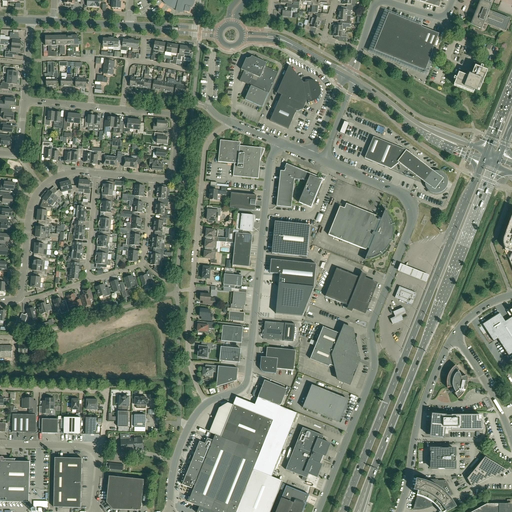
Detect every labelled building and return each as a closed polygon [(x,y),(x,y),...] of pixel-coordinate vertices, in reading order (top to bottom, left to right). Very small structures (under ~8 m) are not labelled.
[(112,8),(115,8),(115,9),(118,9),(120,9),(121,9),(121,2),(116,2),(115,0),(108,0),(108,4),(112,4),(112,8)] [(163,0),(164,1),(165,3),(167,4),(166,5),(167,4),(169,6),(168,6),(169,6),(171,7),(173,8),(175,9),(177,9),(177,11),(179,12),(182,12),(184,12),(188,13),(190,13),(190,11),(191,8),(192,5),(193,3),(194,1),(192,0),(191,0),(163,0)] [(307,0),(308,3),(310,3),(310,5),(312,5),(312,10),(315,10),(316,1),(313,0),(307,0)] [(318,0),(318,1),(316,1),(315,10),(315,13),(318,13),(318,6),(320,6),(320,4),(323,4),(323,0),(318,0)] [(353,8),(356,8),(356,5),(355,5),(355,0),(343,0),(343,4),(347,5),(347,7),(353,8)] [(483,23),(505,31),(510,19),(488,10),(490,5),(481,2),(477,12),(476,12),(475,13),(476,14),(472,24),(473,25),(474,26),(476,27),(477,28),(479,28),(479,27),(481,28),(483,23)] [(279,6),(279,12),(283,13),(282,16),(290,17),(291,8),(284,7),(279,6)] [(339,9),(338,15),(351,16),(351,11),(353,11),(353,8),(347,7),(346,10),(339,9)] [(314,17),(315,13),(309,12),(308,15),(310,16),(308,21),(320,24),(321,19),(314,17)] [(433,52),(432,52),(439,34),(421,27),(422,26),(421,26),(422,23),(418,22),(417,24),(389,13),(374,50),(425,71),(433,52)] [(345,21),(345,24),(351,24),(352,22),(350,21),(351,16),(338,15),(338,20),(345,21)] [(308,21),(308,24),(307,26),(305,25),(304,29),(310,31),(311,27),(319,29),(320,24),(308,21)] [(334,25),(334,31),(342,32),(342,31),(346,32),(347,28),(351,28),(351,24),(345,24),(342,24),(342,26),(334,25)] [(342,35),(342,32),(334,31),(333,36),(339,37),(338,40),(346,42),(347,35),(342,35)] [(21,41),(20,41),(15,40),(16,38),(17,36),(18,37),(19,33),(10,33),(10,40),(5,40),(5,39),(2,39),(0,39),(0,42),(0,44),(9,46),(20,47),(21,41)] [(127,51),(129,39),(126,38),(126,40),(123,40),(123,41),(121,41),(120,47),(120,50),(127,51)] [(172,53),(173,45),(168,44),(166,52),(165,52),(165,55),(171,56),(171,53),(172,53)] [(20,47),(9,46),(9,52),(5,51),(5,58),(14,58),(14,52),(20,53),(20,47)] [(180,46),(179,54),(178,54),(177,60),(181,61),(181,57),(184,58),(186,47),(180,46)] [(191,47),(186,47),(184,58),(191,59),(192,54),(190,54),(191,47)] [(262,107),(278,72),(265,66),(267,63),(252,56),(251,57),(248,55),(247,58),(246,58),(241,70),(244,71),(240,81),(251,86),(245,100),(262,107)] [(113,66),(114,66),(115,62),(105,60),(103,73),(113,75),(114,70),(112,70),(113,66)] [(270,121),(284,127),(288,129),(297,111),(303,109),(307,101),(311,100),(313,100),(314,99),(316,98),(317,97),(318,96),(319,94),(319,93),(319,91),(319,89),(319,88),(318,86),(317,85),(316,84),(315,83),(313,82),(312,82),(310,82),(308,82),(304,83),(289,65),(277,93),(281,95),(270,121)] [(479,90),(487,71),(475,66),(472,74),(468,73),(467,76),(459,73),(454,85),(473,93),(474,91),(477,92),(478,90),(479,90)] [(8,77),(17,78),(18,72),(10,71),(10,68),(4,67),(3,73),(6,73),(6,74),(8,74),(8,77)] [(0,89),(8,90),(8,88),(9,84),(17,85),(17,78),(8,77),(8,81),(6,80),(6,81),(2,81),(2,86),(0,85),(0,89)] [(175,94),(180,95),(183,78),(180,77),(179,83),(180,83),(179,85),(176,85),(175,94)] [(175,80),(170,79),(168,92),(173,93),(174,88),(175,88),(176,81),(175,81),(175,80)] [(15,99),(6,99),(5,102),(0,101),(0,107),(10,108),(11,105),(15,106),(15,99)] [(12,109),(10,109),(2,108),(1,114),(4,115),(4,119),(13,120),(14,113),(12,113),(12,109)] [(54,122),(55,112),(49,112),(48,118),(45,118),(45,125),(50,126),(51,121),(54,122)] [(61,113),(55,112),(54,122),(57,122),(57,127),(63,127),(63,120),(60,120),(61,113)] [(67,124),(64,124),(63,130),(67,131),(67,127),(70,127),(70,125),(70,124),(70,123),(74,123),(75,114),(68,114),(67,124)] [(85,127),(88,128),(94,128),(95,116),(89,115),(88,122),(85,122),(85,127)] [(100,123),(100,119),(101,117),(95,116),(94,128),(103,129),(103,123),(100,123)] [(111,128),(114,128),(115,118),(108,117),(108,121),(105,121),(104,134),(107,135),(107,132),(110,132),(111,128)] [(115,118),(114,128),(117,128),(117,133),(122,134),(123,122),(121,122),(121,119),(115,118)] [(129,129),(134,130),(135,120),(128,119),(127,126),(124,125),(123,132),(129,132),(129,129)] [(143,134),(144,127),(140,127),(141,120),(135,120),(134,130),(138,130),(137,133),(143,134)] [(157,123),(156,124),(154,124),(153,130),(165,131),(165,127),(167,128),(167,122),(157,121),(157,123)] [(344,121),(340,133),(344,135),(349,123),(344,121)] [(3,132),(12,133),(13,127),(7,126),(7,123),(1,123),(0,128),(3,128),(3,132)] [(159,133),(155,133),(154,139),(155,139),(157,141),(157,143),(167,144),(167,137),(159,136),(159,133)] [(10,135),(4,135),(0,134),(0,141),(1,141),(1,145),(10,145),(10,143),(11,143),(12,140),(10,140),(10,139),(9,139),(10,135)] [(385,167),(389,168),(391,169),(400,162),(425,181),(425,182),(425,183),(425,184),(425,185),(425,186),(426,187),(426,188),(427,188),(427,189),(428,190),(429,191),(430,192),(431,193),(432,193),(433,193),(435,194),(436,194),(438,194),(439,194),(441,193),(442,192),(444,191),(444,190),(446,188),(447,186),(448,184),(448,182),(447,180),(447,178),(446,176),(445,175),(443,174),(441,172),(440,172),(439,171),(438,171),(437,171),(436,171),(435,171),(434,171),(433,172),(432,172),(411,156),(412,153),(380,140),(373,137),(365,158),(385,167)] [(220,140),(219,153),(218,162),(236,164),(236,169),(234,169),(233,176),(258,179),(259,166),(257,166),(258,160),(260,161),(265,149),(260,147),(259,149),(256,148),(240,146),(240,142),(220,140)] [(53,146),(43,145),(42,152),(45,152),(45,159),(51,159),(51,160),(53,146)] [(58,154),(62,154),(62,148),(59,148),(59,149),(56,148),(56,151),(52,151),(53,146),(51,160),(58,161),(58,154)] [(151,149),(157,152),(156,156),(166,157),(166,151),(160,150),(161,147),(151,147),(151,149)] [(66,148),(62,148),(62,154),(65,155),(64,161),(65,161),(66,163),(69,163),(70,162),(71,162),(72,152),(72,149),(66,148)] [(78,155),(81,155),(82,149),(78,149),(78,152),(72,152),(71,162),(71,161),(72,162),(76,163),(76,162),(77,162),(78,155)] [(90,164),(91,151),(88,151),(88,150),(82,149),(81,155),(85,156),(84,162),(90,163),(90,164)] [(101,158),(101,153),(101,152),(95,151),(94,155),(91,154),(92,151),(91,151),(90,164),(97,164),(97,158),(101,158)] [(104,165),(110,166),(111,157),(105,156),(105,153),(101,153),(101,158),(101,160),(104,160),(104,165)] [(117,161),(121,162),(121,155),(118,155),(117,157),(111,157),(110,166),(117,166),(117,161)] [(124,167),(130,168),(131,159),(124,158),(125,155),(121,155),(121,162),(124,162),(124,167)] [(131,159),(130,168),(136,168),(137,163),(140,164),(141,157),(137,157),(138,156),(131,155),(131,159)] [(150,160),(150,166),(153,166),(152,170),(162,171),(163,165),(159,165),(159,161),(150,160)] [(294,179),(308,181),(299,203),(311,208),(312,204),(314,205),(317,197),(322,185),(321,184),(322,181),(317,179),(317,178),(287,165),(284,171),(280,171),(280,176),(282,177),(281,181),(279,181),(279,186),(281,187),(280,191),(278,191),(278,196),(280,196),(279,201),(277,201),(277,206),(291,208),(294,179)] [(84,190),(85,180),(84,180),(84,179),(81,179),(81,180),(79,180),(79,186),(76,186),(75,192),(78,193),(79,189),(84,190)] [(74,192),(75,192),(76,186),(73,186),(73,187),(72,187),(70,181),(69,181),(69,180),(66,181),(66,182),(65,182),(67,191),(68,194),(74,192)] [(15,184),(14,184),(14,183),(5,182),(4,186),(1,186),(1,191),(7,192),(7,189),(14,190),(14,189),(15,189),(15,184)] [(67,191),(65,182),(60,183),(61,190),(60,190),(60,189),(57,191),(61,196),(63,195),(68,194),(67,191)] [(102,190),(114,191),(115,186),(120,186),(120,183),(109,182),(109,185),(103,184),(103,186),(102,187),(102,188),(102,189),(102,190)] [(169,188),(169,185),(163,185),(164,186),(164,188),(158,187),(157,193),(166,193),(169,194),(169,188)] [(215,190),(215,186),(211,186),(209,200),(217,200),(217,195),(226,195),(227,191),(215,190)] [(107,199),(113,199),(114,196),(112,196),(113,191),(114,191),(102,190),(102,191),(102,192),(102,193),(102,195),(108,196),(107,199)] [(59,198),(61,196),(57,191),(55,193),(55,194),(54,195),(49,191),(46,195),(53,201),(55,202),(59,198)] [(10,197),(10,194),(0,193),(0,197),(0,198),(3,199),(3,203),(12,204),(13,197),(10,197)] [(166,193),(157,193),(157,198),(163,199),(163,201),(168,202),(169,194),(166,193)] [(255,211),(256,202),(256,195),(231,193),(230,208),(255,211)] [(45,204),(45,207),(51,208),(55,202),(53,201),(46,195),(46,196),(45,195),(43,198),(44,198),(43,200),(47,202),(45,204)] [(113,199),(107,199),(107,202),(102,201),(101,203),(101,204),(100,205),(100,206),(100,207),(113,208),(113,199)] [(156,209),(164,210),(165,207),(168,207),(168,202),(163,201),(163,204),(156,204),(156,209)] [(391,241),(390,241),(391,239),(391,238),(392,236),(392,235),(392,234),(392,232),(392,231),(392,229),(392,228),(392,227),(392,225),(393,225),(392,225),(392,223),(391,222),(391,221),(390,219),(390,218),(389,217),(388,216),(388,214),(387,213),(386,212),(385,211),(386,210),(385,210),(381,219),(379,218),(379,217),(346,204),(344,209),(340,207),(328,235),(366,250),(367,249),(369,250),(365,259),(366,260),(366,258),(367,258),(369,258),(370,258),(372,257),(373,257),(374,257),(376,256),(377,255),(378,255),(379,254),(380,253),(381,254),(381,253),(382,252),(383,251),(384,250),(385,249),(386,248),(387,247),(388,246),(388,245),(389,243),(390,242),(390,241),(391,241)] [(73,215),(77,215),(86,216),(86,210),(85,210),(85,207),(74,206),(74,209),(73,215)] [(38,215),(47,216),(47,211),(51,211),(51,208),(45,207),(45,210),(38,210),(38,211),(37,211),(37,214),(38,215)] [(106,216),(112,216),(112,213),(111,213),(111,208),(113,208),(100,207),(100,208),(100,209),(101,210),(100,212),(106,213),(106,216)] [(220,216),(221,208),(212,208),(212,211),(208,211),(207,220),(209,220),(208,222),(209,223),(212,223),(213,223),(213,221),(217,221),(217,216),(220,216)] [(0,218),(5,219),(5,216),(11,217),(12,210),(7,210),(7,209),(4,209),(4,210),(3,210),(3,213),(0,212),(0,218)] [(164,210),(156,209),(155,215),(162,215),(161,218),(167,219),(167,210),(164,210)] [(236,229),(253,231),(254,215),(237,214),(236,229)] [(511,266),(511,214),(504,238),(503,239),(503,240),(503,241),(503,242),(503,243),(503,244),(503,245),(504,246),(505,250),(506,250),(511,251),(511,252),(509,258),(508,258),(511,266)] [(47,219),(47,216),(38,215),(38,216),(37,216),(36,220),(43,221),(43,224),(49,225),(50,219),(47,219)] [(73,221),(72,224),(79,224),(84,225),(84,222),(85,222),(86,216),(77,215),(76,218),(73,218),(73,221)] [(112,216),(106,216),(105,219),(100,218),(100,220),(99,221),(99,222),(99,223),(99,224),(111,225),(112,216)] [(154,226),(163,227),(163,224),(164,223),(166,224),(167,219),(161,218),(161,221),(155,220),(154,226)] [(1,229),(10,230),(11,224),(8,223),(9,220),(0,219),(0,225),(1,225),(1,229)] [(275,222),(273,241),(272,253),(307,257),(310,225),(275,222)] [(37,227),(36,232),(45,233),(49,233),(50,230),(52,228),(52,225),(49,225),(43,224),(43,227),(37,227)] [(72,224),(71,224),(70,233),(84,234),(85,228),(83,228),(84,225),(79,224),(72,224)] [(110,233),(111,225),(99,224),(99,225),(99,226),(99,227),(99,229),(100,229),(99,232),(110,233)] [(163,227),(154,226),(154,231),(159,232),(159,233),(159,235),(160,235),(165,235),(166,227),(163,227)] [(212,241),(217,242),(219,242),(226,242),(226,238),(217,237),(218,231),(207,230),(206,236),(213,237),(212,241)] [(123,234),(127,234),(128,239),(127,239),(139,240),(140,235),(131,234),(130,234),(130,231),(123,231),(123,234)] [(45,238),(45,233),(36,232),(36,233),(35,232),(35,236),(36,236),(36,237),(42,238),(42,241),(50,242),(50,239),(45,238)] [(228,238),(226,238),(226,242),(235,243),(251,245),(252,235),(229,232),(228,238)] [(0,243),(6,244),(6,241),(9,242),(10,235),(0,233),(0,243)] [(83,240),(84,234),(70,233),(74,233),(74,237),(70,236),(69,242),(76,242),(77,239),(83,240)] [(97,241),(109,242),(110,234),(104,233),(104,236),(98,236),(98,238),(97,239),(97,240),(97,241)] [(153,243),(161,243),(162,241),(162,240),(165,240),(165,235),(160,235),(159,238),(153,237),(153,243)] [(123,244),(123,247),(129,248),(129,245),(139,246),(139,240),(127,239),(126,239),(126,244),(123,244)] [(211,252),(216,252),(216,253),(218,253),(218,250),(216,249),(217,242),(212,241),(206,240),(205,247),(212,248),(211,252)] [(50,242),(42,241),(41,244),(35,243),(35,245),(34,245),(34,248),(35,248),(34,249),(44,249),(47,250),(48,244),(50,244),(50,242)] [(109,242),(97,241),(97,243),(97,244),(97,245),(97,247),(103,247),(102,250),(108,251),(109,242)] [(73,246),(72,252),(82,253),(83,247),(81,247),(82,244),(70,243),(70,246),(73,246)] [(153,243),(152,248),(158,249),(158,251),(163,252),(164,244),(161,243),(153,243)] [(235,243),(233,254),(250,256),(251,245),(235,243)] [(5,248),(5,245),(0,244),(0,254),(8,256),(8,249),(5,248)] [(44,249),(34,249),(34,254),(40,255),(40,258),(46,258),(49,258),(49,255),(47,255),(47,250),(44,249)] [(95,258),(108,259),(108,251),(102,250),(102,253),(97,253),(96,255),(96,256),(96,257),(95,258)] [(157,254),(156,254),(151,254),(151,259),(160,260),(163,260),(163,252),(158,251),(157,251),(157,254)] [(215,260),(216,253),(216,252),(211,252),(205,251),(204,258),(211,259),(210,263),(217,264),(217,261),(215,260)] [(82,259),(82,253),(72,252),(71,258),(68,258),(68,262),(74,262),(75,259),(82,259)] [(249,267),(250,256),(233,254),(232,265),(249,267)] [(32,265),(33,265),(45,266),(45,261),(48,261),(49,258),(46,258),(40,258),(40,261),(32,260),(32,265)] [(108,259),(95,258),(95,259),(95,261),(96,262),(95,264),(101,264),(101,267),(107,268),(108,259)] [(156,266),(153,270),(162,278),(164,275),(158,270),(160,267),(162,265),(162,261),(160,261),(160,260),(151,259),(150,265),(155,265),(156,266)] [(270,272),(270,273),(280,274),(278,286),(276,313),(302,316),(313,290),(314,287),(316,264),(271,260),(270,272)] [(71,268),(70,272),(80,273),(81,267),(80,267),(80,264),(67,263),(67,268),(71,268)] [(430,275),(401,264),(398,271),(427,283),(430,275)] [(39,271),(38,274),(46,275),(47,270),(44,269),(45,266),(33,265),(33,266),(32,266),(32,269),(33,269),(32,271),(39,271)] [(210,279),(211,267),(203,267),(202,278),(210,279)] [(365,280),(365,278),(366,277),(361,275),(360,278),(354,276),(355,275),(352,274),(351,274),(336,268),(325,297),(348,306),(347,308),(352,310),(353,308),(363,311),(368,299),(369,299),(370,296),(369,296),(374,283),(365,280)] [(233,272),(225,271),(225,274),(223,285),(224,285),(223,288),(231,288),(235,289),(235,286),(239,286),(240,282),(241,282),(241,281),(240,280),(240,276),(233,275),(233,272)] [(80,273),(70,272),(69,281),(73,281),(73,279),(80,280),(80,273)] [(31,281),(31,282),(40,283),(41,278),(45,278),(46,275),(38,274),(38,277),(32,277),(32,278),(31,278),(30,281),(31,281)] [(146,275),(140,277),(143,286),(148,284),(150,289),(155,287),(152,276),(147,277),(146,275)] [(132,276),(125,278),(128,288),(131,287),(131,288),(132,288),(139,286),(137,280),(134,280),(133,280),(132,276)] [(118,293),(125,290),(123,282),(119,283),(118,280),(111,282),(114,292),(117,291),(117,292),(118,293)] [(40,283),(31,282),(31,287),(37,288),(37,290),(36,290),(37,293),(43,291),(43,288),(40,288),(40,283)] [(104,297),(111,295),(109,288),(106,289),(105,289),(104,285),(96,287),(99,297),(102,296),(103,297),(104,297)] [(395,298),(412,304),(416,293),(399,287),(395,298)] [(238,289),(235,289),(231,288),(231,292),(234,292),(232,304),(231,304),(231,308),(244,310),(244,306),(245,306),(247,293),(238,292),(238,289)] [(90,300),(93,299),(90,289),(87,290),(85,290),(84,291),(83,291),(85,295),(81,296),(85,307),(91,305),(90,300)] [(74,294),(67,296),(70,306),(75,304),(76,307),(82,306),(80,300),(76,301),(74,294)] [(203,301),(203,304),(215,305),(215,299),(210,298),(211,295),(201,294),(200,301),(203,301)] [(61,314),(69,312),(67,305),(63,306),(62,306),(60,298),(54,301),(56,310),(60,309),(61,314)] [(45,303),(38,305),(41,314),(48,312),(48,311),(52,310),(50,304),(46,305),(45,303)] [(22,314),(19,322),(25,324),(26,320),(29,319),(30,320),(32,319),(33,320),(34,320),(37,319),(34,308),(30,309),(30,308),(26,309),(28,314),(25,315),(22,314)] [(202,320),(212,321),(212,314),(209,314),(210,310),(207,310),(206,309),(200,308),(199,314),(200,314),(200,316),(202,317),(202,320)] [(405,313),(405,312),(403,308),(393,312),(395,317),(390,319),(392,324),(403,320),(401,315),(405,313)] [(500,313),(482,324),(487,331),(494,342),(498,339),(509,356),(511,353),(511,311),(511,312),(510,310),(509,311),(511,314),(511,317),(505,322),(500,313)] [(244,313),(230,311),(229,320),(244,322),(244,313)] [(266,321),(265,321),(264,330),(263,330),(262,336),(263,336),(263,339),(265,339),(272,340),(283,341),(293,342),(295,324),(285,323),(266,321)] [(204,325),(198,324),(197,331),(198,331),(198,333),(203,333),(203,332),(208,332),(208,328),(214,329),(215,323),(204,322),(204,325)] [(223,326),(223,327),(221,341),(241,343),(243,328),(223,326)] [(355,360),(353,360),(348,357),(349,354),(352,356),(354,356),(356,355),(356,354),(356,352),(351,330),(345,328),(342,335),(323,327),(310,359),(329,367),(330,365),(337,368),(339,379),(349,383),(356,365),(356,364),(356,363),(356,361),(355,360)] [(212,349),(213,343),(207,342),(207,347),(199,347),(198,357),(207,358),(208,349),(212,349)] [(0,345),(0,357),(8,358),(11,358),(12,358),(12,345),(0,345)] [(20,346),(20,354),(31,354),(31,346),(20,346)] [(241,349),(221,347),(219,361),(239,363),(241,349)] [(261,363),(260,367),(260,368),(260,369),(261,370),(261,371),(262,371),(262,372),(263,372),(264,372),(265,372),(276,374),(277,369),(294,370),(296,351),(267,348),(266,357),(261,357),(262,357),(262,363),(261,363)] [(467,383),(467,382),(467,381),(467,380),(467,379),(467,378),(467,377),(467,376),(461,377),(460,375),(460,373),(458,371),(459,370),(456,365),(455,366),(454,367),(453,368),(452,369),(451,370),(450,371),(450,372),(449,373),(449,374),(448,375),(448,377),(447,378),(447,379),(447,380),(447,382),(447,383),(447,384),(447,386),(447,387),(447,388),(453,387),(453,389),(454,391),(456,393),(454,394),(458,399),(459,398),(460,397),(461,396),(462,395),(463,394),(463,393),(464,392),(465,391),(465,390),(466,389),(466,387),(467,386),(467,385),(467,383)] [(209,380),(210,376),(212,377),(212,372),(217,372),(217,366),(212,366),(211,369),(203,368),(203,369),(202,370),(201,371),(201,372),(201,373),(202,375),(203,375),(203,376),(205,376),(204,380),(205,380),(206,381),(208,381),(209,380)] [(216,387),(237,381),(238,368),(218,366),(216,387)] [(280,407),(287,390),(265,380),(262,386),(259,384),(257,388),(256,391),(255,390),(253,396),(280,407)] [(337,422),(344,403),(346,399),(312,385),(303,408),(337,422)] [(118,427),(128,427),(129,412),(128,412),(128,406),(129,406),(129,397),(124,397),(124,395),(118,395),(118,401),(120,401),(119,406),(122,406),(122,412),(118,411),(118,427)] [(142,397),(139,397),(135,397),(135,399),(133,399),(133,404),(135,404),(135,405),(141,405),(141,408),(146,408),(146,405),(146,403),(148,403),(148,399),(146,399),(147,398),(142,398),(142,397)] [(30,413),(36,413),(37,401),(33,401),(33,398),(26,398),(26,399),(23,399),(22,408),(30,409),(30,413)] [(43,401),(42,413),(50,414),(50,409),(54,409),(54,403),(55,403),(56,399),(55,398),(49,398),(49,399),(46,399),(46,401),(43,401)] [(76,410),(76,413),(82,413),(82,405),(79,405),(79,399),(72,399),(72,410),(76,410)] [(98,400),(87,400),(86,410),(97,410),(98,400)] [(183,484),(182,485),(183,485),(192,489),(193,485),(195,485),(191,496),(188,502),(199,507),(197,511),(270,511),(282,482),(271,477),(253,470),(254,469),(260,453),(262,448),(273,421),(234,405),(233,405),(221,437),(215,435),(209,433),(208,432),(206,438),(207,438),(205,444),(199,442),(195,453),(194,456),(193,457),(191,456),(189,459),(192,460),(192,461),(191,464),(182,484),(183,484)] [(36,415),(13,414),(12,432),(36,433),(36,415)] [(482,431),(482,430),(482,420),(481,420),(481,416),(479,416),(479,415),(451,415),(451,416),(446,416),(446,415),(432,414),(430,437),(444,438),(445,434),(448,434),(448,431),(482,431)] [(145,428),(146,415),(135,415),(134,427),(145,428)] [(80,434),(80,418),(64,417),(64,418),(61,418),(61,429),(64,429),(64,434),(80,434)] [(86,418),(86,434),(96,434),(96,418),(86,418)] [(42,433),(58,433),(58,419),(42,419),(42,433)] [(330,444),(322,441),(324,436),(302,428),(286,470),(307,478),(309,474),(311,475),(312,476),(317,477),(322,465),(320,464),(321,461),(322,461),(323,460),(323,459),(322,459),(323,456),(325,456),(330,444)] [(288,431),(285,436),(286,437),(283,444),(287,446),(292,433),(288,431)] [(144,451),(143,443),(143,438),(121,439),(122,453),(144,451)] [(432,469),(454,469),(454,462),(455,462),(455,456),(454,456),(454,449),(432,449),(432,452),(430,452),(430,457),(431,457),(431,456),(432,456),(432,469)] [(0,501),(29,502),(30,462),(15,462),(15,460),(16,460),(16,459),(4,459),(4,458),(3,457),(1,457),(1,458),(0,459),(0,458),(0,501)] [(508,471),(505,469),(485,457),(467,479),(472,487),(493,476),(499,472),(502,474),(508,471)] [(81,508),(82,459),(55,458),(54,507),(81,508)] [(307,493),(307,494),(286,486),(275,511),(301,511),(304,508),(309,495),(309,494),(312,476),(311,475),(307,493)] [(141,504),(144,480),(109,476),(106,503),(113,510),(135,510),(135,511),(138,511),(138,510),(141,507),(142,507),(142,504),(141,504)] [(448,498),(453,495),(446,481),(421,481),(421,482),(417,481),(414,494),(418,495),(414,509),(419,509),(424,508),(429,507),(433,505),(434,504),(438,509),(440,511),(445,511),(454,507),(451,503),(448,498)]
